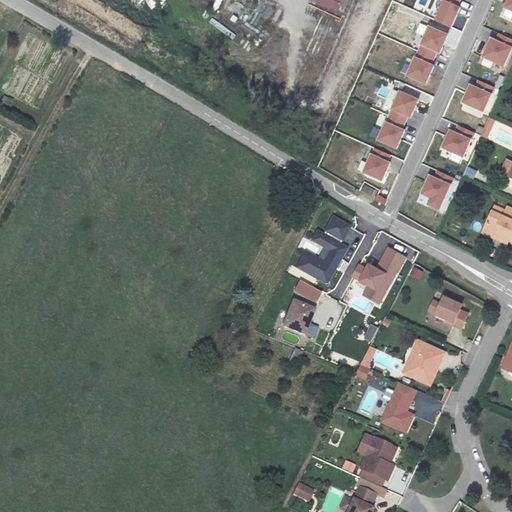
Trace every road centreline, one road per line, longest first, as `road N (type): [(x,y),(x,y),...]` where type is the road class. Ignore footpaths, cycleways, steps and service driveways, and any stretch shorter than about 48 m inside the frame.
road 1 (residential): [(385,221),(11,0)]
road 2 (residential): [(385,221),(485,0)]
road 3 (residential): [(503,511),(475,470),(464,399),(511,302)]
road 4 (track): [(95,48),(0,223)]
road 5 (residential): [(511,293),(385,221)]
